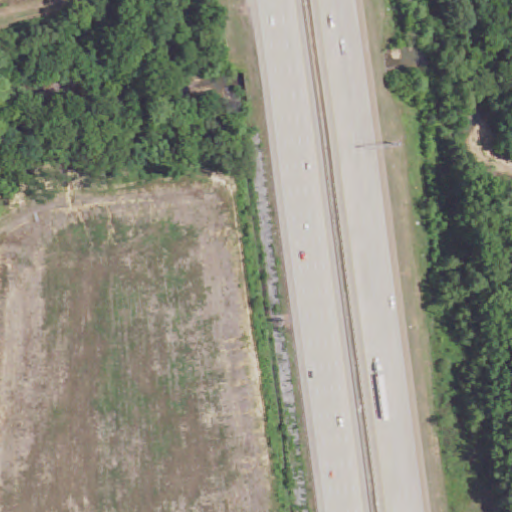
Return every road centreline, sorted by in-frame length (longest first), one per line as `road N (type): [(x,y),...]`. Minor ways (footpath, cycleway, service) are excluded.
road 1 (motorway): [(405,511),(332,0)]
road 2 (motorway): [(280,0),(345,511)]
